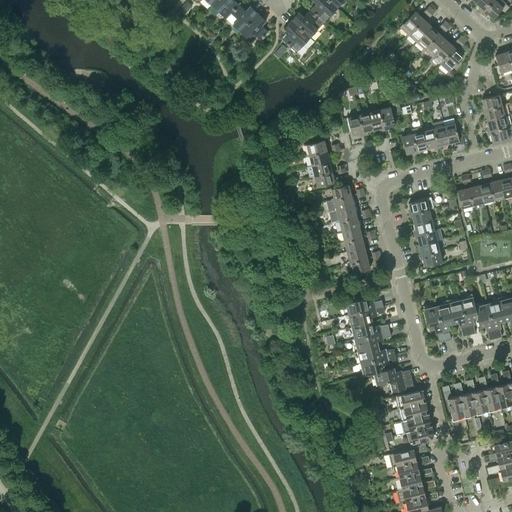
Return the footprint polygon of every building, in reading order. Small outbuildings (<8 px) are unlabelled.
[(215,0),(211,4),(219,12),(224,7),(230,12),(231,13),(239,4),(234,0),(215,0)] [(337,8),(328,0),(312,0),(315,3),(309,9),(323,22),(337,8)] [(477,0),(475,2),(480,6),(478,9),(481,12),(492,0),(477,0)] [(501,0),(492,0),(481,12),(485,15),(487,13),(492,18),(500,9),(504,12),(509,7),(505,4),(505,3),(501,0)] [(245,10),(239,4),(231,13),(237,19),(232,24),(240,32),(258,13),(249,5),(245,10)] [(310,37),(323,22),(309,9),(303,16),(298,12),(291,20),(310,37)] [(399,27),(407,34),(405,36),(406,36),(422,18),(414,11),(399,27)] [(266,20),(258,13),(240,32),(249,39),(253,34),(259,39),(257,40),(259,41),(268,31),(261,25),(266,20)] [(422,18),(406,36),(407,37),(408,35),(416,42),(430,25),(422,18)] [(302,45),(310,37),(291,20),(283,28),(288,32),(282,39),(292,48),(293,47),(292,46),(297,40),(302,45)] [(430,25),(416,42),(423,48),(421,50),(422,51),(438,33),(430,25)] [(438,33),(422,51),(423,51),(424,50),(432,56),(446,40),(438,33)] [(454,47),(446,40),(432,56),(440,64),(454,47)] [(280,57),(287,47),(282,43),(275,53),(280,57)] [(463,55),(454,47),(440,64),(448,71),(463,55)] [(501,72),(511,68),(505,51),(495,55),(501,72)] [(481,98),(484,109),(501,105),(499,94),(481,98)] [(501,105),(484,109),(487,120),(504,115),(501,105)] [(390,107),(379,109),(384,130),(389,129),(388,125),(394,124),(390,107)] [(379,109),(369,112),(373,129),(379,128),(380,131),(384,130),(379,109)] [(369,112),(358,114),(363,135),(368,134),(367,131),(373,129),(369,112)] [(359,136),(363,135),(358,114),(347,117),(352,134),(358,133),(359,136)] [(507,126),(504,115),(487,120),(489,130),(507,126)] [(448,143),(443,125),(442,120),(432,123),(433,128),(438,149),(443,148),(442,144),(448,143)] [(455,124),(454,123),(443,125),(448,143),(454,141),(455,145),(460,143),(459,141),(455,124)] [(458,123),(455,124),(459,141),(463,140),(458,123)] [(511,127),(511,125),(507,126),(489,130),(492,141),(511,136),(511,127)] [(438,149),(433,128),(423,131),(427,148),(433,146),(434,150),(438,149)] [(423,131),(412,133),(417,154),(422,153),(421,149),(427,148),(423,131)] [(412,133),(401,136),(405,153),(412,152),(413,155),(417,154),(412,133)] [(306,144),(309,155),(326,150),(323,139),(306,144)] [(329,161),(326,150),(309,155),(311,165),(329,161)] [(331,171),(329,161),(311,165),(306,166),(309,177),(314,176),(331,171)] [(334,182),(331,171),(314,176),(317,186),(334,182)] [(511,194),(511,186),(510,177),(499,179),(503,197),(511,194)] [(499,179),(489,182),(493,199),(503,197),(499,179)] [(489,182),(478,185),(482,202),(493,199),(489,182)] [(348,183),(331,188),(333,199),(351,195),(348,183)] [(478,185),(468,187),(472,205),(482,202),(478,185)] [(461,207),(472,205),(468,187),(457,190),(461,207)] [(351,195),(333,199),(336,209),(353,205),(351,195)] [(432,208),(430,197),(408,202),(411,213),(428,209),(432,208)] [(353,205),(336,209),(339,220),(356,216),(353,205)] [(431,219),(428,209),(411,213),(414,223),(431,219)] [(356,216),(339,220),(341,230),(359,226),(356,216)] [(431,219),(414,223),(416,234),(434,230),(431,219)] [(359,226),(341,230),(344,241),(361,237),(359,226)] [(439,228),(434,230),(416,234),(419,244),(436,240),(442,239),(439,228)] [(361,237),(344,241),(347,251),(364,247),(361,237)] [(436,240),(419,244),(421,255),(439,250),(436,240)] [(364,247),(347,251),(349,262),(367,257),(364,247)] [(439,250),(421,255),(424,266),(442,261),(439,250)] [(367,257),(349,262),(352,273),(369,268),(367,257)] [(468,298),(460,300),(469,334),(475,333),(471,318),(477,317),(474,303),(471,293),(467,295),(468,298)] [(346,306),(348,314),(383,306),(381,300),(367,303),(365,297),(341,303),(342,303),(344,307),(346,306)] [(494,301),(487,303),(495,338),(501,336),(498,322),(504,320),(498,297),(497,297),(494,299),(494,301)] [(498,297),(504,320),(510,319),(511,328),(511,303),(511,297),(503,299),(502,297),(498,297)] [(444,304),(436,306),(445,340),(451,339),(447,324),(453,323),(447,299),(443,301),(444,304)] [(447,299),(453,323),(459,321),(463,336),(469,334),(460,300),(452,302),(451,299),(447,299)] [(478,303),(474,303),(477,317),(479,327),(486,325),(489,339),(495,338),(487,303),(479,305),(478,303)] [(427,305),(423,305),(424,309),(429,329),(435,327),(439,342),(445,340),(436,306),(428,308),(427,305)] [(383,306),(348,314),(350,322),(347,323),(347,327),(348,327),(372,321),(370,315),(384,312),(383,306)] [(372,321),(348,327),(348,328),(350,331),(352,330),(354,338),(389,330),(387,324),(373,327),(372,321)] [(389,330),(354,338),(356,346),(353,347),(353,351),(354,351),(378,345),(376,339),(390,336),(389,330)] [(378,345),(354,351),(354,352),(356,355),(358,354),(360,362),(395,354),(393,348),(379,351),(378,345)] [(395,354),(360,362),(362,370),(359,371),(359,375),(360,376),(369,373),(384,369),(382,363),(396,360),(395,354)] [(393,367),(384,369),(369,373),(371,377),(374,376),(376,384),(389,381),(392,392),(406,388),(406,389),(413,387),(409,369),(395,373),(393,367)] [(502,371),(505,383),(507,383),(511,402),(511,403),(511,405),(511,381),(511,382),(508,370),(502,371)] [(490,374),(493,386),(495,386),(500,406),(499,406),(500,409),(504,408),(503,405),(511,403),(511,402),(507,383),(505,383),(499,385),(496,373),(490,374)] [(500,406),(495,386),(493,386),(487,388),(484,376),(478,377),(481,389),(483,389),(488,409),(487,409),(488,412),(492,411),(491,408),(499,406),(500,406)] [(488,409),(483,389),(481,389),(475,391),(472,379),(466,380),(469,392),(471,392),(476,412),(475,412),(476,415),(480,414),(479,411),(487,409),(488,409)] [(476,412),(471,392),(469,392),(463,394),(460,382),(454,383),(457,395),(459,395),(464,415),(463,415),(464,418),(468,417),(467,414),(475,412),(476,412)] [(464,415),(459,395),(457,395),(451,397),(448,385),(442,386),(445,399),(447,398),(451,418),(452,421),(456,420),(455,417),(463,415),(464,415)] [(400,408),(403,407),(423,402),(423,401),(422,396),(424,395),(422,389),(400,394),(402,404),(399,404),(400,408)] [(403,407),(405,416),(402,416),(403,420),(406,419),(426,414),(426,413),(425,408),(427,407),(425,401),(423,401),(423,402),(403,407)] [(406,419),(408,428),(405,429),(406,432),(409,431),(429,426),(429,425),(428,420),(430,419),(428,413),(426,413),(426,414),(406,419)] [(409,431),(411,440),(408,441),(409,444),(413,443),(432,438),(431,432),(433,431),(431,425),(429,425),(429,426),(409,431)] [(485,461),(497,458),(496,456),(511,452),(511,439),(493,444),(495,452),(483,455),(485,461)] [(415,458),(414,452),(426,449),(425,443),(412,446),(412,448),(393,453),(388,454),(391,466),(393,466),(396,465),(396,466),(416,461),(415,458)] [(511,452),(496,456),(497,458),(498,464),(486,467),(488,474),(500,470),(499,468),(511,465),(511,452)] [(419,473),(418,470),(417,465),(429,461),(428,455),(415,458),(416,461),(396,466),(396,465),(393,466),(394,469),(396,469),(399,477),(399,478),(419,473)] [(511,465),(499,468),(500,470),(501,476),(489,479),(491,486),(503,482),(503,481),(511,478),(511,465)] [(399,478),(399,477),(396,478),(397,481),(400,481),(402,489),(402,490),(422,485),(421,482),(420,476),(432,473),(431,467),(418,470),(419,473),(399,478)] [(402,490),(402,489),(399,490),(400,493),(403,493),(405,501),(405,502),(425,497),(424,494),(423,489),(435,485),(434,479),(421,482),(422,485),(402,490)] [(425,497),(405,502),(405,501),(402,502),(403,505),(406,505),(407,511),(415,511),(418,511),(428,508),(426,501),(438,497),(437,491),(424,494),(425,497)]
